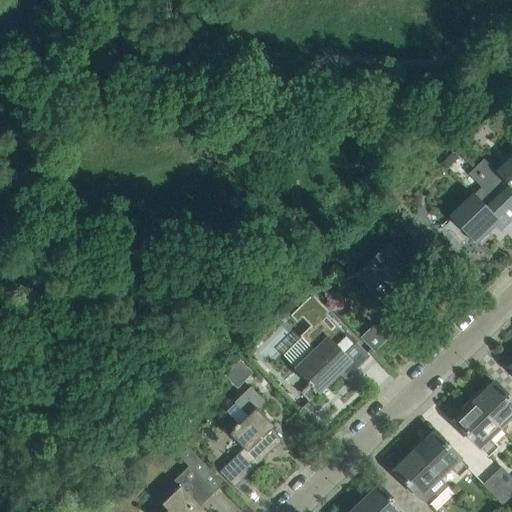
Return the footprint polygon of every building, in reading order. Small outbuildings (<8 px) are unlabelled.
[(453,153),(444,162),(449,168),(459,158),(453,153)] [(484,159),(476,168),(488,181),(489,180),(511,204),(511,157),(497,172),(484,159)] [(474,193),(450,217),(462,229),(476,243),(494,225),(500,230),(511,218),(511,204),(489,180),(488,181),(482,187),(475,194),(474,193)] [(418,275),(404,261),(387,243),(356,274),(372,290),(384,279),(398,294),(418,275)] [(311,294),(289,316),(296,322),(301,317),(311,327),(301,337),(314,350),(296,367),(309,381),(307,382),(310,386),(302,394),(309,401),(319,391),(320,392),(341,372),(342,374),(353,364),(356,368),(369,356),(355,342),(342,328),(325,312),(327,310),(311,294)] [(373,325),(362,336),(375,350),(397,329),(386,318),(376,328),(373,325)] [(240,358),(231,367),(244,380),(253,372),(240,358)] [(511,398),(509,396),(495,382),(485,391),(482,388),(471,398),(499,427),(510,417),(511,418),(511,398)] [(244,448),(220,471),(234,486),(248,473),(268,453),(266,451),(270,447),(272,449),(282,440),(271,429),(274,425),(260,411),(257,408),(265,401),(250,385),(234,402),(247,415),(229,433),(244,448)] [(499,427),(471,398),(461,408),(464,411),(454,421),(488,455),(498,446),(489,437),(499,427)] [(468,467),(448,446),(435,431),(425,440),(422,438),(411,448),(440,477),(450,467),(458,476),(468,467)] [(224,483),(189,447),(179,456),(189,466),(168,486),(174,492),(162,504),(168,510),(165,511),(206,511),(198,504),(203,498),(206,501),(224,483)] [(440,477),(411,448),(401,458),(404,461),(394,470),(408,484),(428,506),(438,497),(429,487),(440,477)] [(511,475),(502,465),(492,474),(511,494),(511,493),(511,475)] [(511,494),(492,474),(483,483),(502,503),(511,494)] [(404,511),(393,499),(379,485),(369,494),(366,491),(356,501),(365,511),(404,511)] [(365,511),(356,501),(345,511),(365,511)]
